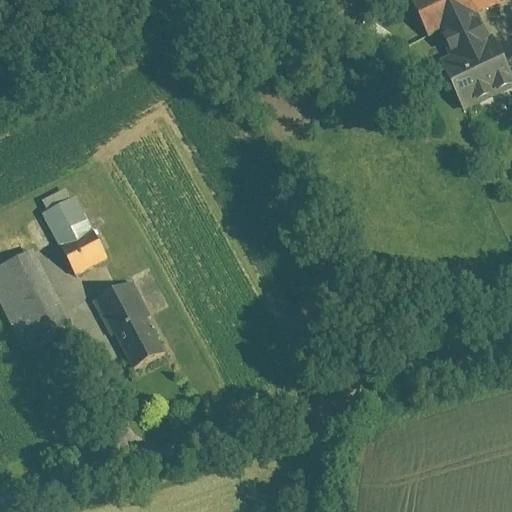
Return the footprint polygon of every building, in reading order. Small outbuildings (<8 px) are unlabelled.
[(464,112),(511,89),(511,79),(492,39),(486,40),(474,16),(507,0),(408,0),(427,38),(440,32),(452,56),(440,62),(464,112)] [(370,22),(366,29),(384,38),(388,31),(370,22)] [(110,261),(76,197),(70,200),(65,190),(42,203),(47,213),(41,217),(74,280),(110,261)] [(69,325),(32,252),(0,268),(0,310),(20,350),(69,325)] [(151,318),(132,283),(91,304),(105,329),(114,337),(132,372),(165,354),(147,320),(151,318)]
